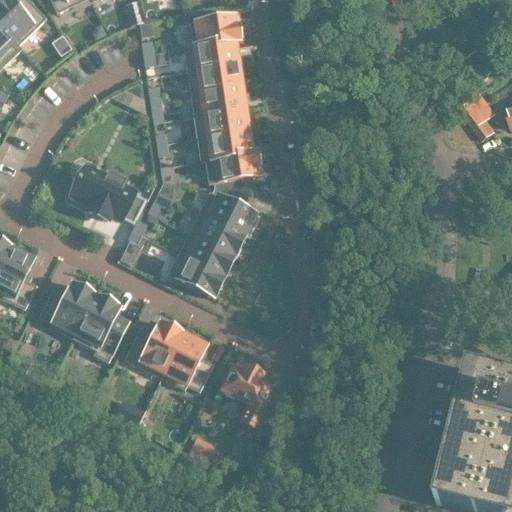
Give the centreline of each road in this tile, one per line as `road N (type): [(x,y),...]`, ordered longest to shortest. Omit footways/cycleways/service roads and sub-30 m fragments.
road 1 (residential): [(0,218),(271,353),(297,349),(298,289),(255,0)]
road 2 (residential): [(380,511),(440,278)]
road 3 (residential): [(439,167),(386,0)]
